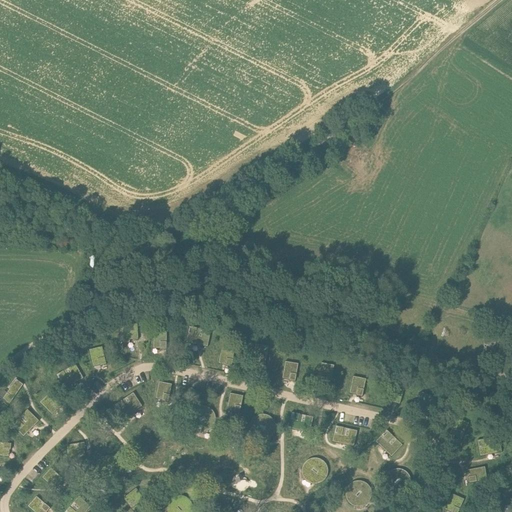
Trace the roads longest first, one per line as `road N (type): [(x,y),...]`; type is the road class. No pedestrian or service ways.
road 1 (unclassified): [(0,369),(113,298),(156,293),(314,322),(511,397)]
road 2 (track): [(499,0),(324,144),(199,226),(133,243)]
road 3 (track): [(133,243),(0,170)]
